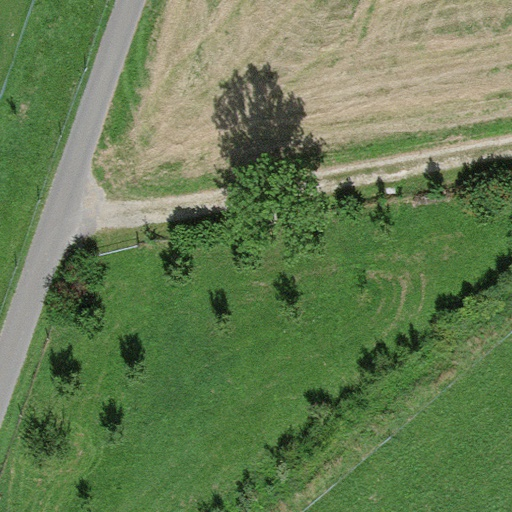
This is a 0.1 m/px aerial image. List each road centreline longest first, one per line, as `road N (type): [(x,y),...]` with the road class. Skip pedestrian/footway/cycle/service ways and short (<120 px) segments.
road 1 (track): [(511,145),(57,223)]
road 2 (track): [(0,386),(134,0)]
